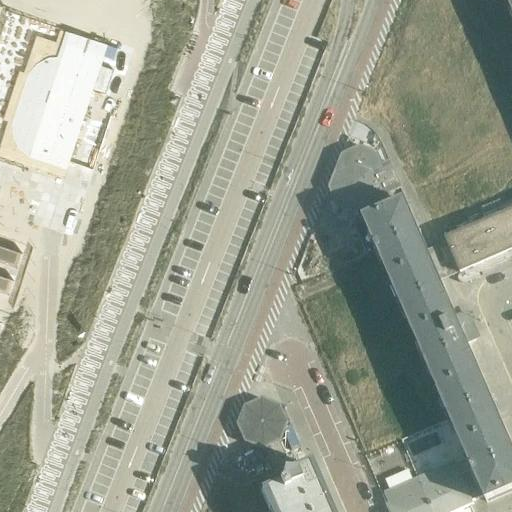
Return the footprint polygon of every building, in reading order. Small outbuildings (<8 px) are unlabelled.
[(33,168),(49,193),(95,205),(135,82),(86,65),(64,75),(33,168)] [(390,164),(375,171),(354,162),(336,170),(328,188),(337,207),(356,214),(373,207),(381,186),(397,180),(390,164)] [(468,460),(473,472),(474,474),(478,472),(479,475),(475,477),(484,497),(487,502),(511,491),(511,446),(468,345),(481,340),(468,312),(456,317),(441,282),(428,252),(408,206),(406,201),(364,220),(366,224),(468,460)] [(511,212),(447,240),(448,243),(442,246),(428,252),(441,282),(456,275),(461,273),(462,275),(511,253),(511,212)] [(246,410),(240,425),(246,440),(261,446),(263,450),(270,466),(272,473),(287,466),(278,443),(276,440),(283,424),(276,409),(261,403),(246,410)] [(471,502),(484,497),(475,477),(479,475),(478,472),(474,474),(473,472),(461,476),(456,464),(418,480),(432,511),(455,511),(473,505),(471,502)] [(269,511),(298,511),(319,502),(305,469),(294,475),(281,474),(281,484),(261,493),(269,511)] [(389,511),(432,511),(418,480),(413,483),(409,470),(385,481),(390,492),(386,494),(389,503),(386,505),(389,511)] [(323,511),(319,502),(298,511),(323,511)]
